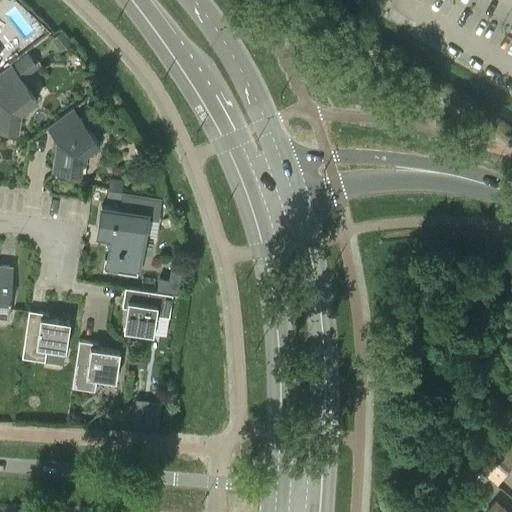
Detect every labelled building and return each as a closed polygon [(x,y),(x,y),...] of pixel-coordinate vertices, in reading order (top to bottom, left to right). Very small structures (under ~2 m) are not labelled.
[(60,29),(50,37),(55,43),(65,35),(60,29)] [(11,63),(0,71),(0,126),(17,129),(20,111),(37,98),(11,63)] [(73,106),(47,126),(56,138),(51,168),(79,172),(82,154),(99,141),(73,106)] [(109,176),(107,187),(120,189),(122,178),(109,176)] [(107,187),(106,198),(118,200),(120,189),(107,187)] [(101,205),(97,233),(111,235),(107,265),(138,270),(146,213),(156,215),(158,198),(124,193),(121,208),(101,205)] [(0,298),(10,300),(12,264),(0,263),(0,298)] [(168,316),(171,293),(124,286),(121,306),(126,307),(122,329),(152,333),(155,314),(168,316)] [(64,350),(69,320),(47,317),(48,312),(28,309),(21,357),(44,360),(46,347),(64,350)] [(98,342),(78,339),(71,387),(94,390),(96,377),(115,379),(119,350),(97,346),(98,342)] [(132,351),(130,364),(145,366),(147,353),(132,351)] [(162,401),(139,397),(136,422),(158,425),(162,401)] [(105,412),(104,426),(118,427),(119,412),(105,412)] [(511,438),(508,436),(501,444),(502,445),(511,453),(511,438)] [(511,467),(511,465),(511,453),(502,445),(501,444),(494,453),(511,467)] [(490,480),(511,499),(511,475),(501,467),(490,480)] [(511,511),(511,501),(492,485),(481,497),(498,511),(511,511)] [(464,488),(457,496),(458,497),(474,510),(481,502),(464,488)] [(472,511),(474,510),(458,497),(457,496),(450,505),(458,511),(472,511)]
